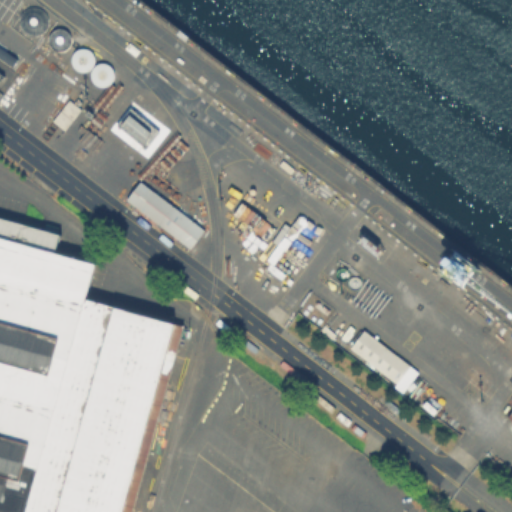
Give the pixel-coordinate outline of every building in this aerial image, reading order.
[(58,15),(80,33),(58,61),(36,43),(58,15)] [(82,73),(96,60),(81,45),(68,58),(82,73)] [(88,78),(104,89),(115,72),(99,61),(88,78)] [(19,104),(34,115),(59,78),(45,68),(19,104)] [(315,125),(374,176),(388,161),(392,165),(401,154),(337,99),(315,125)] [(203,229),(138,180),(124,199),(189,248),(203,229)] [(59,247),(0,230),(0,213),(64,231),(59,247)] [(0,511),(0,233),(93,259),(83,297),(171,321),(119,511),(0,511)] [(443,363),(462,340),(433,317),(415,341),(443,363)] [(417,371),(362,329),(348,348),(403,389),(417,371)]
